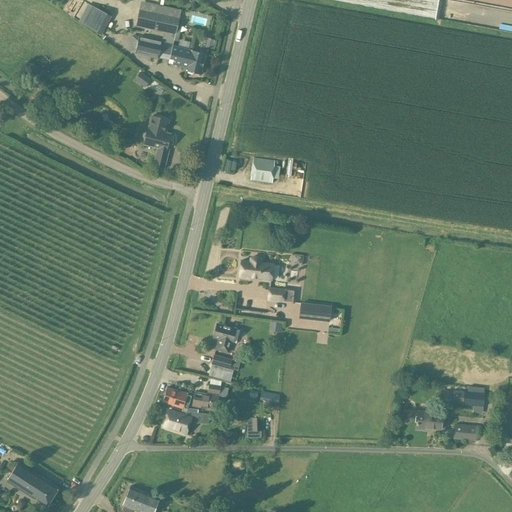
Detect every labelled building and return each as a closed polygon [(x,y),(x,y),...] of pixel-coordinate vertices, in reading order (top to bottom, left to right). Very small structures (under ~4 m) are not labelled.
[(403,11),(404,0),(347,0),(347,2),(403,11)] [(100,35),(110,16),(89,4),(80,23),(100,35)] [(135,53),(169,61),(169,63),(186,67),(185,72),(201,75),(206,54),(173,46),(179,17),(140,9),(136,27),(163,33),(162,41),(139,36),(135,53)] [(215,48),(217,39),(203,37),(202,46),(215,48)] [(136,81),(146,88),(151,80),(142,73),(136,81)] [(144,145),(157,148),(152,166),(165,169),(169,151),(166,151),(171,134),(166,133),(169,121),(151,116),(148,128),(146,134),(145,134),(143,135),(142,138),(143,139),(145,140),(144,145)] [(273,183),(275,160),(253,157),(251,180),(273,183)] [(250,258),(250,262),(242,261),(240,276),(272,280),(274,264),(261,263),(262,259),(260,258),(258,257),(255,256),(253,257),(250,258)] [(269,287),(269,299),(283,300),(283,288),(269,287)] [(285,288),(285,301),(295,301),(295,289),(285,288)] [(301,300),(300,317),(331,320),(333,304),(301,300)] [(281,332),(282,321),(271,319),(269,330),(281,332)] [(216,349),(228,352),(231,342),(232,342),(236,329),(217,323),(213,337),(219,339),(216,349)] [(212,364),(229,368),(232,359),(214,355),(212,364)] [(216,410),(221,385),(209,383),(207,394),(194,391),(192,406),(216,410)] [(187,409),(186,411),(197,412),(197,409),(188,408),(192,395),(187,394),(187,393),(167,387),(162,402),(183,409),(183,408),(187,409)] [(484,407),(485,393),(453,390),(452,404),(484,407)] [(261,391),(260,400),(265,401),(277,403),(279,394),(265,391),(261,391)] [(200,413),(197,412),(186,411),(186,414),(169,409),(163,427),(186,434),(190,422),(198,422),(200,413)] [(441,430),(442,413),(417,410),(415,429),(426,430),(426,428),(441,430)] [(262,430),(261,417),(253,417),(253,430),(262,430)] [(475,440),(476,426),(455,424),(454,438),(475,440)] [(18,462),(11,474),(25,482),(28,478),(33,481),(32,483),(40,488),(40,487),(53,496),(59,488),(18,462)] [(25,482),(11,474),(6,481),(47,507),(53,496),(40,487),(40,488),(32,483),(33,481),(28,478),(25,482)] [(123,505),(124,506),(123,510),(126,511),(131,511),(133,509),(138,511),(145,493),(131,487),(123,505)] [(145,493),(138,511),(139,511),(153,511),(159,498),(145,493)]
